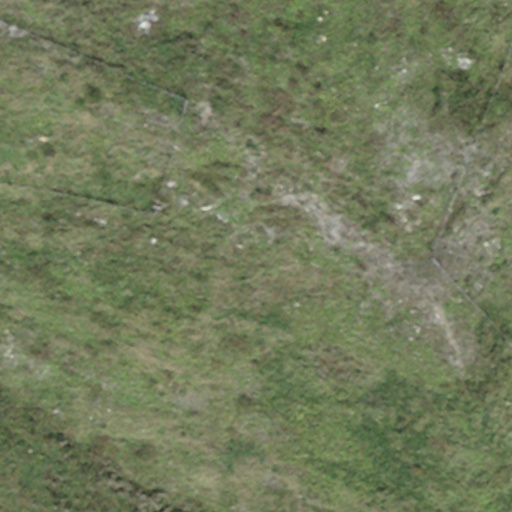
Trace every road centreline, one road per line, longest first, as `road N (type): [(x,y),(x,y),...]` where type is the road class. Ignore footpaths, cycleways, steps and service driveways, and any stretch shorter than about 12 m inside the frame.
road 1 (track): [(511,182),(481,73),(353,36),(123,55),(13,0)]
road 2 (track): [(0,183),(290,267),(511,238)]
road 3 (track): [(277,511),(125,403),(0,362)]
